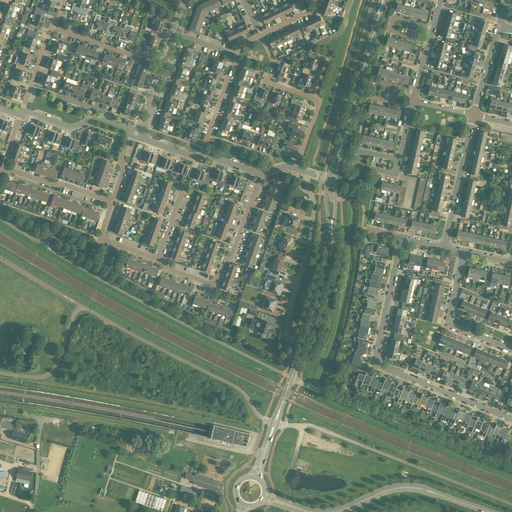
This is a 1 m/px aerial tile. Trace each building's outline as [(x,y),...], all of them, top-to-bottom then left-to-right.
[(200,5),(197,8),(206,13),(215,9),(210,0),(209,0),(206,1),(205,0),(203,1),(204,3),(200,5)] [(210,0),(215,9),(225,4),(222,0),(210,0)] [(493,5),(491,4),(492,0),(485,0),(484,4),(483,4),(482,8),(492,10),(493,5)] [(77,4),(74,3),(72,8),(87,13),(88,9),(84,8),(86,4),(78,1),(77,4)] [(294,9),(293,8),(290,1),(285,4),(289,12),(294,9)] [(11,5),(6,3),(5,8),(13,12),(15,6),(18,7),(19,4),(14,3),(12,2),(11,5)] [(402,13),(404,5),(398,3),(396,11),(402,13)] [(44,10),(41,9),(39,8),(38,11),(40,12),(42,12),(47,14),(48,11),(53,13),(55,8),(46,4),(44,10)] [(280,6),(284,14),(289,12),(285,4),(280,6)] [(408,14),(410,7),(404,5),(402,13),(408,14)] [(276,8),(279,16),(284,14),(280,6),(276,8)] [(416,8),(414,16),(420,18),(422,10),(423,7),(420,6),(419,9),(416,8)] [(414,16),(416,8),(410,7),(408,14),(414,16)] [(12,24),(14,18),(11,17),(13,12),(5,8),(3,14),(8,15),(6,21),(12,24)] [(73,14),(72,17),(73,18),(72,21),(79,23),(80,20),(83,21),(85,17),(86,17),(87,13),(72,8),(71,13),(73,14)] [(193,14),(195,14),(193,19),(203,22),(206,13),(197,8),(196,12),(194,11),(193,14)] [(271,11),(275,19),(279,16),(276,8),(271,11)] [(331,12),(323,9),(321,14),(322,14),(329,17),(331,12)] [(44,22),(46,17),(41,15),(42,12),(40,12),(38,11),(35,10),(34,13),(37,14),(35,19),(44,22)] [(428,12),(422,10),(420,18),(426,20),(428,12)] [(447,18),(455,20),(454,21),(458,22),(459,21),(460,22),(460,21),(455,19),(456,15),(460,16),(461,12),(454,10),(453,13),(449,12),(447,18)] [(266,13),(270,21),(275,19),(271,11),(266,13)] [(261,16),(265,23),(270,21),(266,13),(261,16)] [(91,29),(96,31),(97,28),(100,29),(103,21),(99,20),(100,16),(96,14),(92,27),(91,29)] [(156,19),(157,19),(155,24),(165,28),(167,22),(162,21),(163,18),(157,16),(156,19)] [(315,19),(319,27),(324,25),(320,17),(315,19)] [(480,22),(479,26),(478,27),(486,29),(488,23),(484,22),(485,19),(477,17),(476,21),(480,22)] [(453,25),(454,21),(455,20),(447,18),(445,24),(453,26),(453,27),(457,28),(457,26),(453,25)] [(36,29),(37,26),(42,28),(44,22),(35,19),(34,23),(29,21),(28,26),(36,29)] [(104,31),(103,33),(108,35),(113,20),(109,19),(108,23),(103,21),(100,29),(104,31)] [(191,25),(189,31),(199,34),(199,33),(203,22),(193,19),(192,22),(191,21),(190,24),(191,25)] [(310,21),(314,29),(319,27),(315,19),(310,21)] [(113,36),(114,34),(117,35),(120,27),(115,25),(117,21),(113,20),(108,35),(113,36)] [(306,24),(309,32),(314,29),(310,21),(306,24)] [(4,27),(0,25),(0,31),(6,34),(7,28),(10,29),(12,24),(9,22),(8,25),(5,24),(4,27)] [(249,31),(245,23),(240,25),(244,33),(249,31)] [(152,29),(151,32),(157,34),(158,31),(163,33),(165,28),(155,24),(153,30),(152,29)] [(309,32),(306,24),(301,26),(304,34),(309,32)] [(451,31),(453,27),(453,26),(445,24),(443,30),(451,32),(451,34),(455,34),(455,32),(451,31)] [(120,36),(119,39),(124,41),(129,26),(126,25),(124,29),(120,27),(117,35),(120,36)] [(236,28),(239,36),(244,33),(240,25),(236,28)] [(478,28),(477,32),(477,33),(485,35),(486,29),(478,27),(479,26),(475,25),(475,27),(478,28)] [(129,42),(130,40),(134,41),(136,33),(132,31),(133,27),(129,26),(124,41),(129,42)] [(302,34),(298,26),(293,29),(297,37),(302,34)] [(231,30),(234,38),(239,36),(236,28),(231,30)] [(36,44),(37,44),(38,44),(39,41),(38,41),(38,40),(38,39),(33,37),(35,32),(29,29),(27,35),(29,36),(29,37),(27,36),(26,37),(25,39),(25,40),(28,41),(36,44)] [(288,31),(292,39),(297,37),(293,29),(288,31)] [(226,32),(229,40),(234,38),(231,30),(226,32)] [(451,34),(451,32),(443,30),(442,36),(446,37),(445,40),(449,41),(453,42),(454,40),(453,40),(454,38),(450,37),(451,34)] [(283,33),(287,41),(292,39),(288,31),(283,33)] [(483,41),(485,35),(477,33),(477,32),(473,31),(472,37),(475,38),(475,39),(483,41)] [(159,44),(161,39),(156,37),(157,34),(151,32),(150,35),(151,35),(150,40),(150,41),(159,44)] [(278,36),(282,44),(287,41),(283,33),(278,36)] [(273,38),(277,46),(282,44),(278,36),(273,38)] [(392,47),(394,39),(388,37),(386,45),(392,47)] [(475,40),(474,44),(470,43),(469,47),(476,49),(477,46),(481,47),(483,41),(475,39),(475,38),(472,37),(471,39),(475,40)] [(271,46),(272,48),(277,46),(273,38),(268,41),(271,46)] [(143,47),(152,50),(153,47),(157,49),(159,44),(150,41),(150,40),(147,39),(145,45),(144,44),(143,47)] [(394,39),(392,47),(398,48),(400,41),(394,39)] [(440,42),(438,48),(446,50),(446,51),(450,52),(450,50),(446,49),(448,45),(454,47),(455,43),(453,42),(449,41),(445,40),(445,43),(440,42)] [(29,51),(30,48),(35,50),(36,44),(28,41),(26,47),(21,45),(20,48),(29,51)] [(64,44),(68,46),(70,43),(63,41),(62,44),(56,41),(54,47),(62,49),(64,44)] [(400,41),(398,48),(404,50),(406,42),(400,41)] [(80,58),(81,55),(85,42),(84,42),(82,46),(79,45),(78,48),(75,47),(72,55),(80,58)] [(406,42),(404,50),(410,52),(412,44),(406,42)] [(511,45),(504,43),(502,49),(511,52),(511,49),(511,45)] [(412,44),(410,52),(416,54),(418,46),(412,44)] [(94,45),(92,49),(89,48),(86,56),(85,59),(90,61),(96,46),(94,45)] [(96,51),(97,47),(96,46),(90,61),(96,63),(96,61),(99,62),(101,56),(98,55),(99,52),(96,51)] [(184,49),(185,50),(183,55),(194,59),(197,51),(193,49),(185,46),(184,49)] [(65,56),(60,54),(62,49),(54,47),(52,52),(59,54),(58,57),(64,59),(65,56)] [(470,57),(478,59),(480,53),(475,52),(476,49),(469,47),(468,51),(467,51),(466,54),(467,55),(470,56),(470,57)] [(19,51),(24,52),(22,58),(31,61),(33,55),(28,54),(29,51),(20,48),(19,51)] [(445,55),(446,51),(446,50),(438,48),(437,54),(445,56),(444,57),(448,58),(449,56),(445,55)] [(511,52),(502,49),(501,55),(510,58),(511,52)] [(101,56),(99,62),(98,64),(106,67),(107,64),(112,52),(110,51),(109,55),(105,54),(104,57),(101,56)] [(319,60),(314,58),(315,55),(309,53),(308,56),(306,56),(305,60),(306,61),(309,62),(317,65),(319,60)] [(437,54),(435,60),(443,62),(442,63),(447,64),(448,58),(444,57),(445,56),(437,54)] [(120,55),(119,59),(115,57),(112,66),(118,67),(122,55),(120,55)] [(122,60),(124,56),(122,55),(118,67),(117,70),(125,73),(126,71),(127,65),(125,64),(126,61),(122,60)] [(182,61),(180,60),(179,63),(192,67),(194,59),(183,55),(182,61)] [(478,59),(470,57),(470,56),(467,55),(465,61),(469,62),(468,63),(476,65),(478,59)] [(510,58),(501,55),(499,61),(508,64),(510,58)] [(57,60),(50,57),(48,63),(56,65),(59,67),(61,62),(63,62),(64,59),(58,57),(57,60)] [(223,63),(225,64),(226,61),(222,59),(214,57),(213,59),(215,60),(213,66),(221,69),(223,63)] [(20,63),(17,62),(16,65),(23,67),(24,64),(29,66),(31,61),(22,58),(20,63)] [(441,67),(442,63),(443,62),(435,60),(433,66),(438,67),(437,70),(444,72),(445,68),(441,67)] [(147,63),(140,61),(139,64),(138,63),(136,69),(139,70),(151,74),(152,72),(148,71),(149,67),(146,66),(147,63)] [(468,64),(467,68),(467,69),(474,71),(476,65),(468,63),(469,62),(465,61),(464,63),(468,64)] [(508,64),(499,61),(497,67),(506,69),(507,67),(510,67),(510,64),(508,64)] [(309,62),(307,67),(304,66),(303,69),(310,72),(311,69),(316,71),(317,65),(309,62)] [(59,72),(54,70),(56,65),(48,63),(46,68),(53,70),(52,73),(58,75),(59,72)] [(178,66),(179,66),(178,72),(186,75),(187,71),(189,72),(190,71),(192,67),(179,63),(178,66)] [(276,69),(285,72),(288,73),(290,68),(291,65),(284,63),(283,66),(278,64),(276,69)] [(240,67),(242,68),(240,73),(251,77),(253,72),(254,72),(255,69),(242,64),(240,67)] [(25,77),(26,77),(27,76),(27,74),(26,73),(27,72),(22,70),(23,67),(16,65),(13,73),(14,73),(16,74),(25,77)] [(221,74),(219,74),(221,69),(213,66),(212,68),(211,67),(209,68),(208,71),(209,72),(214,74),(213,75),(220,77),(221,74)] [(474,71),(467,69),(467,68),(463,67),(463,68),(463,69),(461,68),(461,69),(466,71),(465,74),(461,73),(460,77),(468,79),(468,76),(473,77),(474,71)] [(506,69),(497,67),(496,72),(505,75),(505,72),(508,73),(509,70),(506,69)] [(383,77),(386,69),(380,68),(377,76),(383,77)] [(134,74),(137,75),(145,78),(146,74),(150,76),(151,74),(139,70),(136,69),(134,74)] [(279,79),(282,80),(285,81),(286,78),(283,77),(285,72),(276,69),(275,74),(280,76),(279,79)] [(314,76),(309,75),(310,72),(303,69),(301,74),(302,76),(304,76),(303,79),(312,82),(314,76)] [(389,79),(392,71),(386,69),(383,77),(389,79)] [(395,81),(398,73),(392,71),(389,79),(395,81)] [(176,77),(174,77),(173,80),(182,83),(183,81),(181,80),(181,79),(184,80),(186,75),(178,72),(176,77)] [(505,75),(496,72),(494,78),(503,81),(504,78),(506,78),(507,76),(505,75)] [(13,77),(12,77),(10,81),(17,84),(18,81),(23,82),(25,77),(16,74),(14,73),(13,77)] [(51,76),(44,73),(42,79),(54,83),(56,78),(57,78),(58,75),(52,73),(51,76)] [(238,78),(237,78),(236,81),(246,84),(248,85),(251,77),(240,73),(238,78)] [(401,82),(404,74),(398,73),(395,81),(401,82)] [(217,80),(219,80),(220,77),(213,75),(210,74),(205,80),(205,81),(207,82),(215,85),(217,80)] [(404,74),(401,82),(407,84),(410,76),(404,74)] [(148,82),(144,81),(145,78),(137,75),(135,80),(147,84),(148,82)] [(66,91),(65,95),(67,95),(71,83),(66,82),(67,80),(65,79),(66,78),(64,77),(61,86),(64,87),(63,90),(66,91)] [(503,81),(494,78),(492,84),(501,87),(503,81)] [(47,89),(53,91),(54,88),(52,88),(54,83),(42,79),(41,84),(47,86),(47,89)] [(304,88),(305,85),(310,87),(312,82),(303,79),(301,84),(298,83),(297,86),(304,88)] [(143,84),(147,86),(147,84),(135,80),(133,85),(132,84),(131,87),(138,90),(139,87),(142,88),(143,84)] [(172,83),(174,83),(172,88),(180,91),(182,86),(181,85),(182,83),(173,80),(172,83)] [(19,93),(20,93),(21,93),(21,91),(21,90),(20,90),(21,88),(16,86),(17,84),(10,81),(8,89),(10,90),(19,93)] [(235,84),(236,84),(234,90),(243,92),(246,84),(236,81),(235,84)] [(215,91),(214,90),(215,85),(207,82),(205,88),(204,91),(214,94),(215,91)] [(427,88),(430,89),(428,94),(435,96),(436,88),(437,88),(438,84),(436,84),(435,87),(431,87),(432,83),(429,82),(427,88)] [(69,96),(70,92),(73,93),(76,85),(71,83),(67,95),(69,96)] [(84,95),(87,96),(90,87),(87,86),(87,85),(82,84),(81,87),(77,99),(79,100),(80,96),(84,97),(84,95)] [(442,89),(437,88),(436,88),(435,96),(441,97),(442,89),(444,89),(444,86),(443,85),(442,89)] [(448,90),(444,89),(442,89),(441,97),(447,98),(449,90),(450,91),(450,87),(448,86),(448,90)] [(93,100),(91,104),(93,105),(97,93),(92,91),(93,88),(90,87),(87,96),(90,97),(89,99),(93,100)] [(170,94),(168,93),(167,96),(174,99),(175,96),(178,97),(180,91),(172,88),(170,94)] [(264,103),(269,91),(262,88),(260,94),(256,93),(254,99),(264,103)] [(454,91),(450,91),(449,90),(447,98),(453,100),(455,92),(456,92),(456,88),(454,88),(454,91)] [(142,100),(138,99),(139,95),(136,94),(137,91),(130,89),(129,92),(131,92),(129,98),(141,102),(142,100)] [(460,93),(456,92),(455,92),(453,100),(459,101),(461,93),(462,93),(462,91),(462,90),(460,89),(460,93)] [(6,95),(5,98),(11,100),(12,97),(17,99),(19,93),(10,90),(9,96),(6,95)] [(232,95),(231,94),(230,97),(237,100),(238,97),(241,98),(243,92),(234,90),(232,95)] [(467,90),(466,91),(462,91),(462,93),(461,93),(459,101),(465,103),(467,95),(468,95),(469,91),(467,90)] [(212,96),(213,97),(214,94),(204,91),(204,93),(203,93),(201,99),(210,102),(212,96)] [(95,105),(96,101),(100,103),(102,94),(97,93),(93,105),(95,105)] [(279,105),(282,95),(275,93),(273,99),(270,98),(267,104),(272,106),(274,103),(279,105)] [(105,109),(106,105),(110,106),(111,103),(114,104),(116,97),(113,96),(112,98),(107,96),(103,108),(105,109)] [(166,99),(168,100),(166,105),(174,108),(177,109),(180,101),(174,99),(167,96),(166,99)] [(498,100),(498,98),(494,97),(491,96),(489,102),(490,103),(489,108),(496,109),(498,100)] [(229,100),(230,101),(229,106),(237,109),(239,104),(236,102),(237,100),(230,97),(229,100)] [(209,108),(208,107),(210,102),(201,99),(199,98),(197,104),(201,106),(202,105),(201,108),(208,111),(209,108)] [(291,106),(295,107),(294,111),(303,114),(305,108),(299,106),(301,102),(292,99),(291,103),(292,103),(291,106)] [(138,110),(134,109),(135,106),(127,103),(125,108),(137,112),(138,110)] [(375,113),(376,105),(370,104),(368,112),(375,113)] [(164,110),(162,110),(161,113),(170,116),(171,115),(169,114),(169,112),(172,113),(174,108),(166,105),(164,110)] [(227,111),(225,111),(224,114),(231,116),(240,119),(240,117),(235,115),(237,109),(229,106),(227,111)] [(133,112),(137,114),(137,112),(125,108),(124,113),(120,112),(120,115),(128,118),(129,115),(132,116),(133,112)] [(206,113),(207,114),(208,111),(201,108),(201,111),(197,110),(195,115),(204,118),(206,113)] [(394,109),(393,117),(399,119),(401,111),(394,109)] [(287,119),(294,122),(295,118),(301,120),(303,114),(294,111),(293,114),(289,113),(287,119)] [(170,116),(161,113),(160,116),(162,116),(160,122),(168,125),(171,116),(170,116)] [(223,117),(225,117),(223,123),(231,126),(233,120),(230,119),(231,116),(224,114),(223,117)] [(204,124),(202,124),(204,118),(195,115),(194,121),(197,122),(196,125),(202,127),(204,124)] [(7,133),(10,134),(12,127),(9,126),(10,122),(5,120),(2,130),(7,131),(7,133)] [(171,126),(168,125),(160,122),(158,127),(157,126),(156,129),(168,134),(171,126)] [(295,138),(295,136),(299,138),(302,131),(295,128),(296,124),(289,122),(287,130),(292,131),(290,136),(295,138)] [(225,133),(226,130),(229,131),(231,126),(223,123),(221,128),(219,128),(218,131),(225,133)] [(34,138),(35,135),(38,126),(33,124),(32,128),(28,127),(25,135),(34,138)] [(200,130),(201,130),(202,127),(196,125),(195,128),(192,127),(190,132),(198,135),(200,130)] [(45,133),(43,132),(44,128),(38,126),(35,135),(39,137),(38,140),(42,142),(45,133)] [(418,127),(418,130),(417,130),(415,136),(423,138),(424,132),(426,132),(427,129),(418,127)] [(240,134),(242,135),(241,139),(246,141),(250,131),(242,128),(241,129),(240,134)] [(490,133),(490,130),(481,128),(480,131),(479,135),(487,136),(487,133),(490,133)] [(50,135),(47,134),(45,141),(44,140),(43,142),(47,144),(48,143),(53,144),(57,133),(52,131),(50,135)] [(197,144),(198,141),(196,140),(198,135),(190,132),(187,131),(184,139),(197,144)] [(252,143),(253,139),(256,140),(258,133),(250,131),(246,141),(252,143)] [(260,146),(261,145),(263,146),(266,137),(263,136),(264,134),(259,132),(258,133),(256,140),(257,138),(260,139),(257,145),(260,146)] [(61,139),(63,135),(57,133),(53,144),(58,146),(59,146),(62,147),(64,140),(61,139)] [(265,147),(268,149),(270,142),(273,143),(275,138),(272,137),(272,136),(267,134),(266,137),(263,146),(265,146),(265,147)] [(448,137),(449,137),(448,143),(456,145),(457,139),(456,139),(457,136),(449,134),(448,137)] [(112,139),(102,135),(102,136),(99,135),(97,141),(99,142),(99,143),(109,147),(110,143),(111,143),(112,143),(113,141),(112,140),(112,139)] [(368,144),(370,136),(363,135),(362,143),(368,144)] [(478,141),(485,143),(487,136),(479,135),(478,141)] [(65,148),(65,146),(71,148),(74,139),(68,137),(67,141),(64,140),(62,147),(65,148)] [(75,151),(79,153),(80,149),(81,145),(78,144),(79,141),(74,139),(71,148),(76,150),(75,151)] [(294,154),(296,147),(291,145),(292,142),(285,140),(283,145),(287,146),(285,151),(286,151),(285,152),(285,154),(288,154),(289,154),(289,152),(294,154)] [(388,140),(386,148),(392,150),(394,142),(388,140)] [(476,147),(484,149),(485,143),(478,141),(476,147)] [(26,146),(18,143),(16,149),(24,151),(26,146)] [(475,154),(482,156),(484,149),(476,147),(475,154)] [(24,151),(16,149),(14,154),(22,157),(24,151)] [(140,161),(143,162),(143,163),(148,165),(149,162),(152,153),(147,151),(145,156),(142,155),(140,161)] [(154,166),(157,167),(159,161),(156,160),(158,155),(152,153),(149,162),(155,164),(154,166)] [(12,159),(20,162),(22,157),(14,154),(12,159)] [(473,160),(481,162),(482,156),(475,154),(473,160)] [(165,170),(166,168),(169,159),(164,157),(162,162),(159,161),(157,167),(160,168),(165,170)] [(101,162),(100,164),(102,165),(109,167),(110,166),(113,168),(114,165),(112,164),(112,162),(103,159),(102,162),(101,162)] [(172,170),(171,172),(174,173),(176,167),(173,166),(175,161),(169,159),(166,168),(172,170)] [(472,167),(479,168),(481,162),(473,160),(472,167)] [(38,163),(35,172),(40,174),(44,162),(42,162),(41,165),(38,163)] [(44,162),(40,174),(45,175),(48,167),(49,164),(44,162)] [(452,163),(444,162),(443,168),(441,167),(441,170),(449,172),(449,169),(450,170),(452,163)] [(177,174),(177,172),(183,174),(186,165),(181,163),(179,168),(176,167),(174,173),(177,174)] [(112,172),(113,170),(109,168),(109,167),(100,164),(99,166),(101,167),(100,170),(109,173),(109,171),(112,172)] [(52,165),(51,168),(48,167),(45,175),(50,177),(54,166),(52,165)] [(188,176),(188,177),(191,179),(193,173),(190,172),(192,167),(186,165),(183,174),(188,176)] [(55,170),(56,167),(54,166),(50,177),(56,179),(56,177),(58,171),(55,170)] [(65,167),(61,176),(63,177),(62,179),(65,180),(66,176),(67,177),(71,167),(68,167),(68,168),(65,167)] [(67,181),(70,182),(71,179),(72,180),(75,171),(72,170),(73,168),(71,167),(67,177),(68,177),(67,181)] [(479,168),(472,167),(470,173),(470,176),(478,178),(479,175),(478,175),(479,168)] [(194,180),(194,178),(200,180),(203,171),(197,169),(196,174),(193,173),(191,179),(194,180)] [(214,174),(212,173),(210,178),(209,179),(210,179),(212,180),(212,181),(218,183),(222,171),(216,169),(214,174)] [(73,180),(72,183),(75,184),(76,180),(77,180),(81,171),(79,170),(78,172),(75,171),(72,180),(73,180)] [(99,173),(97,172),(96,174),(106,177),(106,176),(110,178),(111,175),(108,174),(109,173),(100,170),(99,173)] [(142,173),(134,170),(132,175),(140,178),(142,173)] [(449,172),(441,170),(440,173),(442,174),(440,180),(448,182),(449,175),(448,175),(449,172)] [(77,184),(80,185),(81,183),(82,183),(85,174),(82,173),(83,172),(81,171),(77,180),(78,181),(77,184)] [(204,183),(208,184),(210,179),(209,179),(210,178),(207,177),(208,173),(203,171),(200,180),(199,183),(204,185),(204,183)] [(223,185),(226,186),(226,185),(228,179),(226,178),(227,173),(222,171),(218,183),(223,185)] [(106,182),(108,183),(109,180),(105,178),(106,177),(96,174),(96,176),(97,177),(96,180),(105,183),(106,182)] [(226,185),(229,186),(229,187),(234,189),(238,177),(233,175),(231,180),(228,179),(226,185)] [(468,186),(475,187),(477,181),(478,181),(478,178),(470,176),(468,186)] [(240,189),(243,191),(245,185),(242,184),(244,179),(238,177),(234,189),(240,191),(240,189)] [(282,184),(283,181),(274,178),(273,179),(271,178),(270,181),(274,182),(273,183),(283,187),(283,185),(282,184)] [(106,188),(107,185),(105,184),(105,183),(96,180),(95,183),(94,182),(93,185),(94,185),(102,188),(102,187),(106,188)] [(163,184),(160,183),(159,185),(171,189),(172,183),(164,180),(163,184)] [(8,181),(5,189),(11,191),(13,182),(8,181)] [(19,183),(18,184),(13,182),(11,191),(16,192),(19,183)] [(16,192),(16,191),(21,193),(24,185),(19,183),(16,192)] [(280,188),(282,189),(283,187),(273,183),(273,185),(269,183),(268,186),(271,187),(270,188),(279,191),(280,188)] [(159,187),(162,188),(161,191),(169,194),(171,189),(159,185),(159,187)] [(267,189),(266,191),(270,193),(270,194),(279,197),(280,195),(278,194),(279,191),(270,188),(270,189),(267,189)] [(47,202),(50,194),(45,192),(42,200),(47,202)] [(277,199),(278,199),(279,197),(270,194),(269,195),(265,193),(264,196),(267,197),(267,198),(276,202),(277,199)] [(54,195),(51,203),(57,205),(59,197),(54,195)] [(123,201),(131,204),(133,198),(125,195),(123,201)] [(155,197),(158,198),(157,201),(165,204),(167,199),(156,195),(155,197)] [(275,207),(276,205),(275,204),(276,202),(267,198),(266,200),(264,199),(263,202),(266,203),(266,204),(275,207)] [(163,209),(165,204),(157,201),(154,200),(153,203),(152,205),(163,209)] [(230,204),(227,203),(226,205),(237,209),(239,204),(231,201),(230,204)] [(82,214),(82,215),(85,206),(80,204),(77,212),(82,214)] [(272,212),(273,209),(275,209),(275,207),(266,204),(266,205),(262,204),(261,206),(263,207),(263,209),(272,212)] [(280,210),(287,212),(289,206),(282,204),(280,210)] [(442,206),(435,204),(433,210),(432,210),(431,213),(439,215),(440,212),(441,212),(442,206)] [(152,207),(155,208),(153,212),(159,214),(162,214),(163,209),(152,205),(152,207)] [(225,207),(228,208),(227,211),(235,214),(237,209),(226,205),(225,207)] [(85,207),(85,206),(82,215),(87,217),(90,209),(85,207)] [(131,209),(123,206),(121,211),(129,214),(131,209)] [(267,216),(266,215),(267,212),(258,209),(257,211),(255,210),(254,213),(258,214),(257,215),(267,218),(267,216)] [(371,218),(374,219),(374,220),(380,221),(382,214),(376,212),(376,211),(373,210),(371,218)] [(97,221),(100,213),(95,211),(92,219),(97,221)] [(291,215),(287,214),(286,217),(290,218),(288,223),(287,226),(296,228),(299,218),(291,215)] [(252,217),(255,218),(254,220),(263,223),(264,220),(266,220),(267,218),(257,215),(257,216),(253,215),(252,217)] [(222,218),(225,219),(224,222),(222,221),(232,225),(233,219),(222,216),(222,218)] [(153,220),(150,219),(150,221),(161,225),(163,220),(155,217),(153,220)] [(400,218),(399,225),(405,227),(405,226),(408,226),(410,218),(407,217),(407,219),(400,218)] [(417,229),(419,222),(413,220),(413,219),(410,218),(408,226),(411,227),(411,228),(417,229)] [(254,220),(254,221),(251,220),(250,223),(254,224),(254,225),(263,228),(264,226),(262,226),(263,223),(254,220)] [(149,224),(152,225),(151,228),(159,230),(161,225),(150,221),(149,224)] [(221,224),(218,223),(217,225),(229,229),(230,224),(232,225),(222,221),(221,224)] [(217,228),(220,229),(219,232),(227,234),(229,229),(217,225),(217,228)] [(251,230),(260,233),(261,230),(262,231),(263,228),(254,225),(253,226),(250,225),(249,228),(251,228),(251,230)] [(114,232),(122,235),(124,230),(116,227),(114,232)] [(145,234),(148,235),(147,238),(156,241),(157,236),(146,232),(145,234)] [(214,236),(217,237),(225,240),(227,234),(219,232),(218,235),(215,234),(214,236)] [(263,240),(262,239),(263,236),(254,233),(253,235),(251,234),(250,237),(254,238),(253,239),(263,242),(263,240)] [(281,242),(282,242),(290,245),(292,240),(290,239),(292,236),(286,234),(285,237),(283,237),(281,236),(279,241),(281,242)] [(146,243),(154,246),(156,241),(147,238),(146,241),(143,240),(143,242),(146,243)] [(260,244),(262,244),(263,242),(253,239),(253,240),(249,239),(248,241),(250,242),(250,244),(259,247),(260,244)] [(281,248),(280,252),(285,254),(287,250),(288,250),(290,245),(282,242),(281,242),(280,247),(281,248)] [(205,246),(210,248),(209,250),(217,253),(219,248),(207,244),(207,245),(206,244),(205,246)] [(260,250),(258,250),(259,247),(250,244),(250,245),(247,244),(246,247),(250,248),(250,249),(259,252),(260,250)] [(376,252),(387,254),(389,248),(378,245),(377,246),(371,244),(371,246),(367,245),(371,246),(370,252),(375,253),(376,248),(377,248),(376,252)] [(257,254),(258,255),(259,252),(250,249),(249,250),(245,249),(244,252),(247,252),(246,254),(256,257),(257,254)] [(203,256),(206,257),(205,260),(214,263),(215,258),(204,254),(203,256)] [(243,257),(246,258),(246,259),(255,263),(256,260),(255,260),(256,257),(246,254),(246,255),(244,254),(243,257)] [(284,257),(279,255),(277,259),(276,258),(274,264),(282,266),(284,261),(283,261),(284,257)] [(414,265),(420,266),(419,269),(422,269),(424,262),(421,262),(422,257),(416,256),(414,265)] [(375,267),(385,269),(387,263),(381,261),(382,258),(373,257),(373,259),(372,259),(371,262),(376,263),(375,267)] [(127,263),(125,266),(131,268),(134,260),(128,258),(127,263)] [(426,267),(429,268),(428,271),(431,272),(432,269),(434,259),(428,258),(427,263),(424,262),(422,269),(425,270),(426,267)] [(241,262),(243,263),(243,264),(252,267),(253,264),(255,265),(255,263),(246,259),(246,260),(242,259),(241,262)] [(448,268),(445,267),(446,262),(440,261),(438,270),(444,271),(443,274),(446,275),(448,268)] [(281,272),(282,266),(274,264),(271,263),(270,268),(274,269),(272,273),(278,275),(279,271),(281,272)] [(200,266),(203,267),(202,270),(210,273),(212,268),(201,264),(200,266)] [(157,277),(159,269),(154,267),(151,275),(157,277)] [(385,269),(375,267),(374,271),(370,270),(368,276),(378,278),(379,275),(384,276),(385,269)] [(473,278),(475,269),(469,267),(467,277),(473,278)] [(475,269),(473,278),(473,280),(478,282),(479,279),(481,270),(479,270),(479,269),(479,268),(476,267),(476,268),(475,269)] [(481,270),(479,279),(485,280),(484,286),(487,287),(489,277),(486,276),(487,271),(481,270)] [(497,283),(499,274),(492,272),(491,277),(489,277),(487,287),(490,287),(490,284),(496,286),(497,283)] [(276,276),(267,273),(265,278),(272,280),(269,290),(268,291),(269,291),(278,294),(279,294),(280,290),(281,287),(282,283),(275,280),(276,276)] [(405,277),(404,283),(413,285),(416,286),(417,278),(418,279),(419,278),(419,277),(413,276),(408,274),(407,278),(405,277)] [(369,286),(379,288),(380,282),(377,281),(378,278),(368,276),(366,275),(365,281),(370,282),(369,286)] [(505,275),(503,284),(509,286),(508,288),(511,289),(511,283),(511,281),(509,281),(511,276),(505,275)] [(159,285),(164,287),(167,279),(162,277),(159,285)] [(434,290),(443,292),(444,285),(436,283),(434,290)] [(190,296),(193,288),(188,286),(185,294),(190,296)] [(379,288),(369,286),(368,290),(363,289),(363,290),(362,290),(362,292),(365,292),(364,295),(367,296),(374,297),(374,295),(377,295),(379,288)] [(410,297),(401,295),(400,301),(402,301),(402,305),(408,306),(410,297)] [(366,306),(377,308),(378,302),(373,300),(374,297),(367,296),(366,299),(363,298),(362,301),(367,302),(366,306)] [(263,308),(272,311),(273,311),(274,307),(275,304),(276,300),(277,300),(276,300),(267,297),(266,297),(263,308)] [(466,311),(469,303),(463,300),(460,308),(466,311)] [(469,303),(466,311),(472,313),(475,305),(469,303)] [(397,314),(406,316),(407,310),(408,306),(402,305),(401,308),(398,308),(397,314)] [(475,305),(472,313),(478,315),(481,307),(475,305)] [(377,308),(366,306),(366,310),(361,309),(360,312),(363,313),(362,316),(369,317),(370,314),(375,315),(377,308)] [(235,317),(233,325),(238,327),(239,327),(241,318),(240,318),(242,313),(246,314),(247,309),(239,307),(235,317)] [(481,307),(478,315),(484,318),(487,310),(481,307)] [(494,322),(497,314),(491,311),(488,319),(494,322)] [(427,321),(436,323),(438,316),(429,314),(427,321)] [(497,314),(494,322),(500,324),(503,316),(497,314)] [(360,325),(370,327),(372,321),(369,320),(369,317),(362,316),(358,315),(356,320),(361,321),(360,325)] [(503,316),(500,324),(505,327),(509,318),(503,316)] [(254,330),(258,332),(258,333),(259,334),(260,334),(261,334),(262,333),(265,334),(268,326),(269,326),(270,322),(258,318),(254,330)] [(395,320),(394,326),(406,328),(407,322),(405,322),(395,320)] [(370,327),(360,325),(359,329),(355,328),(354,331),(356,331),(355,334),(365,337),(366,334),(369,334),(370,327)] [(394,326),(393,332),(395,332),(394,336),(401,337),(404,338),(406,328),(394,326)] [(358,345),(368,347),(370,341),(364,339),(365,337),(355,334),(354,340),(359,341),(358,345)] [(442,334),(439,342),(445,345),(449,337),(442,334)] [(391,339),(390,345),(402,347),(405,338),(404,338),(401,337),(400,341),(391,339)] [(451,347),(454,339),(449,337),(445,345),(451,347)] [(457,350),(460,341),(454,339),(451,347),(457,350)] [(463,352),(466,344),(460,341),(457,350),(463,352)] [(466,344),(463,352),(469,354),(472,346),(466,344)] [(368,347),(358,345),(357,349),(352,348),(352,351),(355,352),(354,355),(361,356),(361,353),(367,354),(368,347)] [(390,345),(389,350),(401,353),(402,347),(390,345)] [(480,359),(483,350),(477,348),(473,356),(480,359)] [(389,350),(387,356),(400,359),(401,353),(389,350)] [(485,361),(489,353),(483,350),(480,359),(485,361)] [(491,363),(495,355),(489,353),(485,361),(491,363)] [(363,360),(360,359),(361,356),(354,355),(352,362),(348,360),(347,363),(362,367),(363,360)] [(468,355),(465,361),(460,359),(459,361),(467,365),(471,357),(468,355)] [(497,366),(500,357),(495,355),(491,363),(497,366)] [(418,369),(422,360),(416,358),(413,357),(410,365),(413,366),(413,367),(418,369)] [(500,357),(497,366),(503,368),(507,360),(500,357)] [(422,360),(418,369),(424,371),(428,363),(422,360)] [(428,363),(424,371),(430,374),(433,365),(428,363)] [(433,365),(430,374),(435,376),(436,374),(439,375),(441,368),(433,365)] [(446,380),(450,372),(441,368),(439,375),(442,376),(441,378),(446,380)] [(450,372),(446,380),(452,383),(455,374),(450,372)] [(363,388),(365,383),(369,385),(373,375),(366,373),(365,375),(359,373),(354,384),(360,387),(363,388)] [(455,374),(452,383),(457,385),(461,376),(455,374)] [(373,375),(369,385),(372,386),(370,391),(373,392),(375,387),(378,388),(378,389),(381,382),(378,381),(379,378),(373,375)] [(461,376),(457,385),(463,387),(465,383),(467,384),(470,378),(467,376),(466,378),(461,376)] [(378,389),(378,388),(377,391),(382,394),(384,389),(388,391),(392,381),(385,378),(383,383),(381,382),(378,389)] [(469,389),(474,392),(479,381),(470,378),(467,384),(470,386),(469,389)] [(398,384),(392,381),(388,391),(391,392),(391,393),(390,397),(394,398),(393,401),(394,401),(396,396),(399,390),(396,388),(398,384)] [(480,394),(483,385),(484,385),(484,383),(479,381),(474,392),(480,394)] [(483,385),(480,394),(485,396),(489,388),(484,385),(483,385)] [(490,385),(489,388),(485,396),(491,399),(492,396),(495,397),(498,388),(490,385)] [(406,400),(410,390),(403,387),(402,391),(399,390),(396,396),(399,397),(397,402),(400,403),(402,398),(406,400)] [(410,390),(406,400),(409,401),(408,406),(410,407),(409,409),(412,410),(415,403),(418,397),(415,396),(416,393),(410,390)] [(425,405),(429,396),(422,393),(420,398),(418,397),(415,403),(418,405),(417,407),(419,409),(421,404),(425,405)] [(429,396),(425,405),(429,407),(427,412),(432,414),(436,405),(433,403),(435,398),(429,396)] [(511,405),(511,398),(508,397),(506,396),(503,402),(511,405)] [(443,415),(447,405),(440,403),(439,406),(436,405),(432,414),(431,416),(437,418),(439,413),(443,415)] [(447,405),(443,415),(447,416),(445,421),(450,423),(455,412),(452,411),(453,408),(447,405)] [(462,420),(466,411),(460,408),(457,413),(455,412),(450,423),(453,424),(454,423),(456,424),(458,419),(462,420)] [(466,411),(462,420),(466,422),(464,427),(467,428),(467,427),(470,428),(473,420),(470,418),(472,413),(466,411)] [(480,430),(484,420),(477,417),(476,421),(473,420),(470,428),(472,430),(471,431),(474,433),(476,428),(480,430)] [(484,420),(480,430),(484,431),(482,436),(484,437),(485,435),(488,436),(492,427),(489,426),(490,423),(484,420)] [(499,435),(503,426),(497,423),(495,428),(492,427),(488,436),(494,438),(495,434),(499,435)] [(250,433),(212,424),(211,428),(209,434),(209,437),(247,447),(250,433)] [(503,426),(499,435),(503,437),(501,442),(503,443),(507,444),(508,441),(510,435),(508,434),(510,428),(503,426)] [(24,443),(27,434),(14,430),(11,438),(24,443)] [(4,461),(12,464),(14,459),(6,456),(5,457),(0,455),(0,459),(4,461)] [(15,481),(28,484),(31,472),(25,470),(18,468),(15,481)] [(192,483),(217,492),(220,482),(196,474),(192,483)] [(166,495),(169,488),(165,486),(164,488),(160,486),(158,491),(163,492),(162,494),(166,495)] [(201,492),(182,486),(180,492),(199,498),(201,492)] [(166,500),(139,490),(135,502),(163,511),(166,500)]
